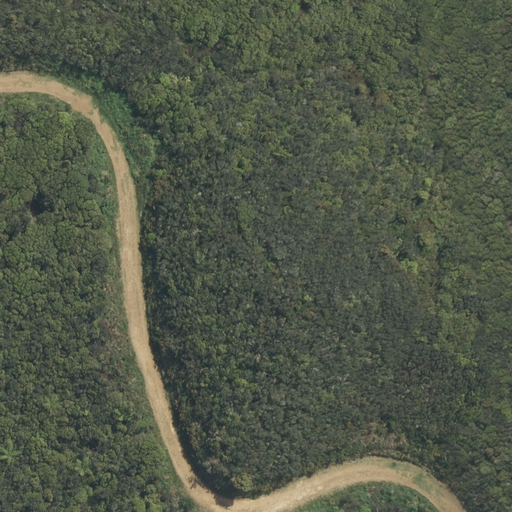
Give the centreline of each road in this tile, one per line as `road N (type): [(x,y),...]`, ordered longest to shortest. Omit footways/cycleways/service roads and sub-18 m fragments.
road 1 (track): [(0,100),(72,119),(101,190),(108,297),(144,418),(177,487),(209,511)]
road 2 (track): [(238,511),(365,472),(415,489),(427,511)]
